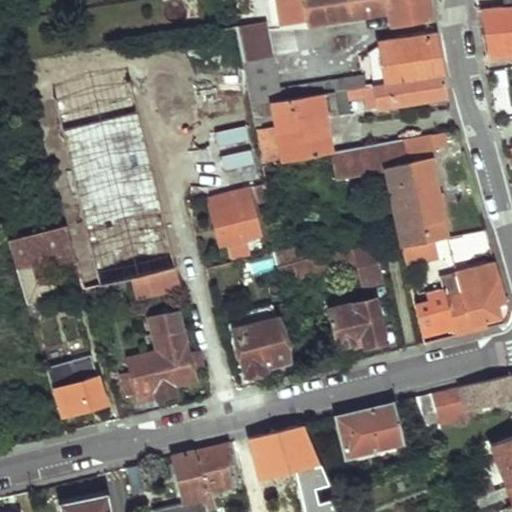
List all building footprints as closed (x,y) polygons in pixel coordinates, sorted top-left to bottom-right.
[(307,15),(309,23),(391,7),(395,25),(434,17),(430,0),(279,0),(283,20),(307,15)] [(491,53),(511,51),(511,3),(506,4),(483,5),(491,53)] [(208,31),(228,128),(255,122),(251,103),(251,99),(243,60),(238,32),(237,25),(208,31)] [(238,32),(243,60),(270,55),(265,27),(238,32)] [(381,42),(389,81),(445,73),(437,32),(381,42)] [(46,61),(54,96),(130,78),(123,47),(46,61)] [(251,99),(278,94),(271,55),(270,55),(243,60),(251,99)] [(67,223),(85,285),(98,283),(54,96),(46,61),(31,64),(75,221),(67,223)] [(256,128),(263,165),(335,152),(324,99),(331,98),(335,116),(354,111),(350,96),(368,92),(370,106),(449,94),(445,73),(389,81),(366,85),(334,90),(251,103),(255,122),(255,124),(263,123),(261,116),(276,114),(278,125),(256,128)] [(332,80),(334,90),(366,85),(365,78),(361,78),(361,76),(332,80)] [(54,96),(98,283),(132,275),(147,271),(153,293),(182,286),(178,269),(174,265),(130,78),(54,96)] [(406,146),(427,240),(437,238),(449,235),(431,157),(438,156),(435,145),(447,142),(445,131),(426,135),(427,142),(406,146)] [(336,154),(342,179),(387,170),(383,151),(406,146),(405,141),(336,154)] [(405,245),(427,240),(406,146),(383,151),(387,170),(404,245),(405,245)] [(204,180),(208,197),(211,196),(250,187),(266,183),(263,165),(204,180)] [(215,214),(223,244),(228,242),(232,262),(240,260),(252,258),(247,238),(261,234),(250,187),(211,196),(215,214)] [(208,197),(191,201),(196,219),(215,214),(211,196),(208,197)] [(57,227),(8,238),(20,277),(69,263),(59,226),(57,227)] [(460,236),(465,257),(490,251),(485,230),(460,236)] [(427,240),(405,245),(410,263),(440,256),(437,238),(427,240)] [(281,270),(282,274),(296,271),(297,274),(306,272),(306,274),(358,263),(364,286),(385,281),(376,242),(303,258),(280,264),(281,270)] [(277,254),(280,264),(303,258),(301,248),(277,254)] [(240,260),(245,279),(281,270),(280,264),(277,254),(277,252),(252,258),(240,260)] [(453,326),(455,335),(489,327),(487,318),(496,316),(502,309),(501,304),(506,302),(506,299),(494,259),(467,265),(472,287),(460,290),(445,294),(453,326)] [(472,287),(467,265),(455,268),(460,290),(472,287)] [(132,275),(138,296),(153,293),(147,271),(132,275)] [(417,305),(424,334),(453,326),(445,294),(443,287),(429,291),(431,302),(417,305)] [(333,309),(341,344),(364,339),(366,346),(388,339),(377,297),(333,309)] [(234,328),(247,374),(289,363),(277,317),(276,317),(273,305),(257,309),(257,315),(251,316),(253,323),(234,328)] [(130,371),(136,393),(138,400),(158,394),(158,395),(159,398),(177,393),(174,383),(195,378),(191,363),(201,360),(197,348),(188,350),(179,309),(152,316),(160,348),(127,357),(130,371)] [(51,331),(37,336),(45,361),(58,358),(51,331)] [(80,378),(57,385),(65,413),(106,401),(90,352),(74,355),(80,378)] [(121,374),(126,395),(136,393),(130,371),(121,374)] [(511,373),(417,395),(420,402),(428,425),(469,415),(468,406),(511,396),(511,373)] [(351,436),(344,437),(347,455),(376,449),(375,446),(404,440),(397,408),(420,402),(417,395),(369,406),(346,412),(351,436)] [(277,428),(249,435),(259,476),(293,467),(307,511),(329,511),(332,511),(299,423),(277,428)] [(249,435),(233,439),(250,511),(267,511),(259,476),(249,435)] [(511,435),(491,443),(507,485),(511,482),(511,435)] [(220,442),(196,448),(208,500),(216,498),(213,489),(228,486),(222,460),(233,457),(229,439),(220,442)] [(196,448),(174,453),(187,511),(210,511),(208,500),(196,448)] [(144,461),(127,465),(133,490),(150,487),(144,461)] [(110,511),(107,494),(60,504),(62,511),(110,511)]
